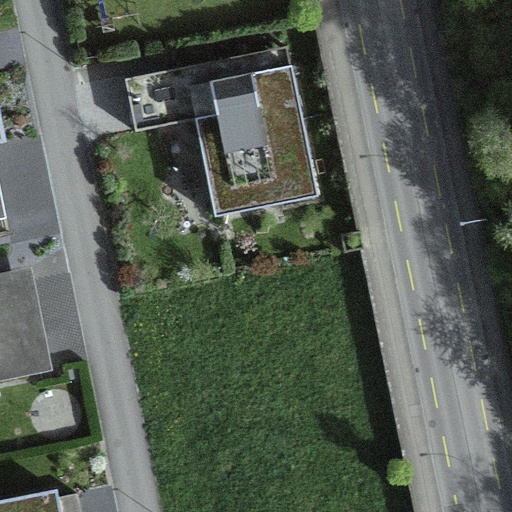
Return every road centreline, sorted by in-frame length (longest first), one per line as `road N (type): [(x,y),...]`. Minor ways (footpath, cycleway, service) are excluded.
road 1 (secondary): [(376,0),(483,511)]
road 2 (residential): [(38,0),(139,511)]
